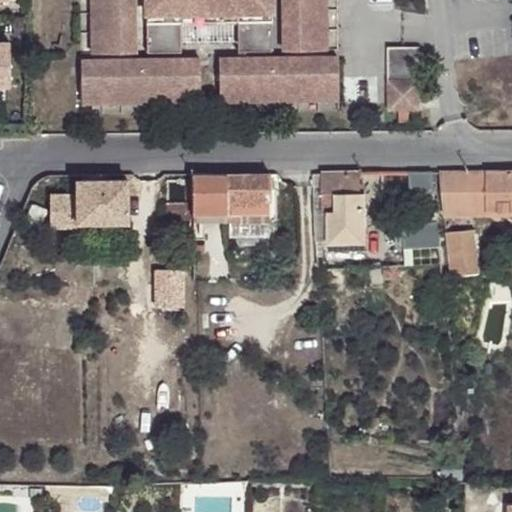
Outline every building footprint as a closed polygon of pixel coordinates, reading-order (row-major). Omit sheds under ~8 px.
[(134,0),(92,0),(93,55),(135,55),(134,0)] [(271,0),(146,0),(148,55),(171,54),(170,24),(249,23),(249,53),(273,53),(271,0)] [(326,0),(284,0),(285,53),(327,52),(326,0)] [(170,24),(171,54),(182,54),(182,33),(238,32),(238,53),(249,53),(249,23),(170,24)] [(9,44),(0,43),(0,87),(10,87),(9,44)] [(388,50),(389,99),(421,99),(420,49),(388,50)] [(339,60),(220,61),(220,103),(339,101),(339,78),(339,60)] [(201,61),(82,63),(82,104),(201,103),(201,61)] [(421,99),(389,99),(389,112),(421,112),(421,99)] [(511,172),(437,174),(441,218),(486,220),(487,213),(511,213),(511,172)] [(271,213),(271,174),(194,175),(193,180),(194,203),(194,213),(271,213)] [(361,174),(315,174),(318,242),(337,241),(338,244),(366,243),(365,195),(361,195),(361,174)] [(410,174),(411,193),(425,193),(427,224),(404,225),(404,249),(439,248),(431,174),(410,174)] [(128,180),(111,180),(83,180),(79,180),(79,192),(78,219),(78,223),(128,223),(128,180)] [(78,219),(79,192),(64,193),(64,220),(78,219)] [(187,220),(188,203),(169,203),(168,220),(187,220)] [(445,231),(450,269),(460,267),(461,285),(477,284),(475,265),(477,266),(473,229),(445,231)] [(172,272),(183,273),(182,252),(168,252),(168,272),(172,272)] [(182,298),(183,273),(172,272),(172,297),(182,298)]
